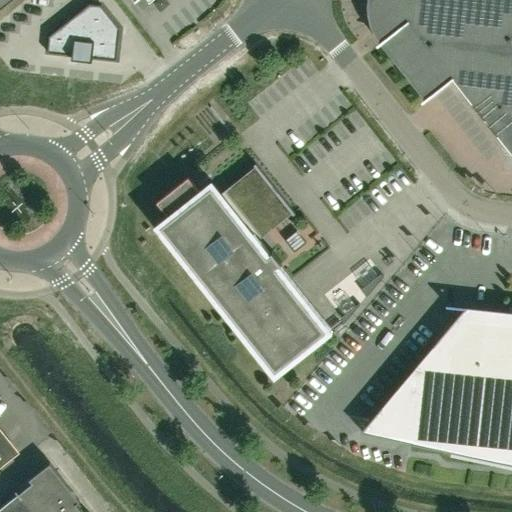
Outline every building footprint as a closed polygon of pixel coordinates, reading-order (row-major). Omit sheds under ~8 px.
[(377,35),(379,39),(424,97),(438,86),(439,88),(452,77),(511,152),(511,0),(367,0),(367,2),(367,7),(368,12),(369,17),(370,22),(372,26),(374,31),(377,35)] [(90,3),(49,35),(47,52),(117,60),(121,29),(101,4),(90,3)] [(201,192),(187,175),(157,199),(171,216),(161,224),(272,365),(319,328),(272,268),(279,262),(280,263),(282,262),(272,249),(270,251),(271,252),(268,255),(252,235),(288,206),(294,214),(295,213),(256,163),(254,164),(260,171),(224,200),(211,184),(201,192)] [(511,309),(466,305),(361,431),(511,462),(511,309)] [(0,460),(14,449),(0,431),(0,460)] [(0,511),(85,511),(78,502),(81,499),(51,461),(30,478),(33,481),(20,491),(17,488),(16,489),(19,492),(0,506),(0,511)]
